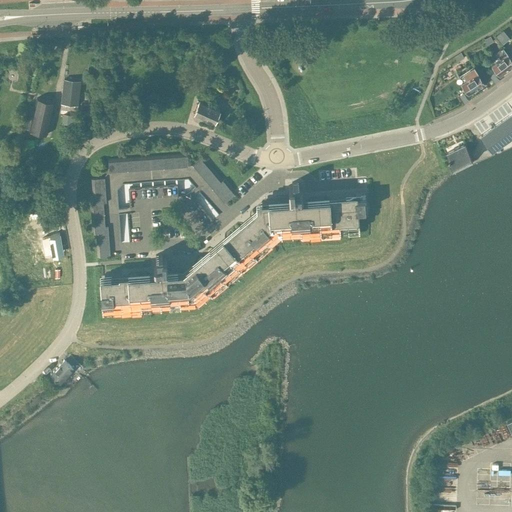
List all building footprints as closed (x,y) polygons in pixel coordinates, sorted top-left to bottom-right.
[(484,39),(487,44),(494,41),(491,36),(484,39)] [(492,65),(500,76),(505,72),(511,66),(511,58),(503,47),(503,48),(507,53),(492,65)] [(455,56),(458,61),(464,57),(461,52),(455,56)] [(461,83),(468,94),(474,91),(485,84),(474,66),(474,67),(463,74),(466,80),(461,83)] [(490,78),(495,85),(499,81),(494,74),(490,78)] [(75,104),(78,104),(78,100),(80,80),(64,79),(62,97),(62,103),(75,104)] [(460,97),(465,105),(469,102),(464,94),(460,97)] [(38,132),(47,134),(52,110),(54,101),(37,97),(35,106),(29,104),(23,129),(28,130),(34,131),(38,132)] [(194,115),(215,123),(220,109),(200,101),(194,115)] [(511,112),(481,134),(492,150),(511,135),(511,112)] [(446,152),(453,166),(471,158),(465,144),(446,152)] [(203,157),(193,165),(197,169),(207,162),(203,157)] [(207,162),(197,169),(201,174),(211,166),(207,162)] [(105,195),(103,195),(103,201),(104,208),(104,214),(118,213),(121,243),(131,242),(129,213),(132,213),(131,201),(191,196),(212,221),(220,214),(200,191),(209,184),(205,179),(201,174),(197,169),(193,165),(188,165),(182,166),(176,166),(170,167),(164,167),(158,168),(152,168),(139,169),(133,169),(127,170),(121,170),(115,171),(109,171),(104,177),(104,183),(105,189),(105,195)] [(211,166),(201,174),(205,179),(215,171),(211,166)] [(215,171),(205,179),(209,184),(218,175),(215,171)] [(218,175),(209,184),(213,188),(222,180),(218,175)] [(222,180),(213,188),(217,193),(228,183),(224,178),(222,180)] [(119,274),(100,276),(102,314),(199,307),(280,239),(360,233),(358,210),(366,209),(365,191),(356,192),(356,193),(302,197),(302,190),(299,190),(298,181),(292,182),(292,185),(288,185),(289,194),(289,198),(284,198),(256,200),(256,206),(182,268),(173,269),(167,269),(167,265),(166,257),(163,257),(162,254),(156,254),(156,263),(153,263),(154,270),(119,273),(119,274)] [(228,183),(217,193),(221,198),(232,188),(228,183)] [(232,188),(221,198),(224,202),(236,192),(232,188)] [(50,235),(42,237),(46,255),(53,253),(64,251),(60,233),(50,235)] [(64,359),(50,373),(58,381),(59,382),(60,381),(59,381),(60,380),(62,382),(66,378),(64,376),(72,368),(73,367),(72,367),(64,359)] [(18,454),(8,454),(9,509),(30,508),(29,454),(18,454)]
